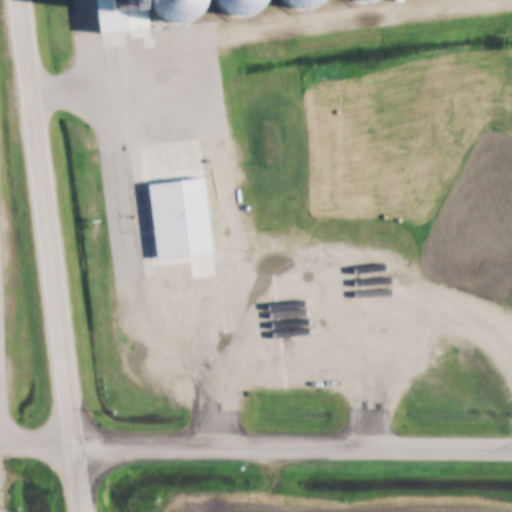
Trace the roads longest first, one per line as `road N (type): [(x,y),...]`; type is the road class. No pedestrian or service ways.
road 1 (primary): [(80,511),(22,0)]
road 2 (tertiary): [(511,451),(0,446)]
